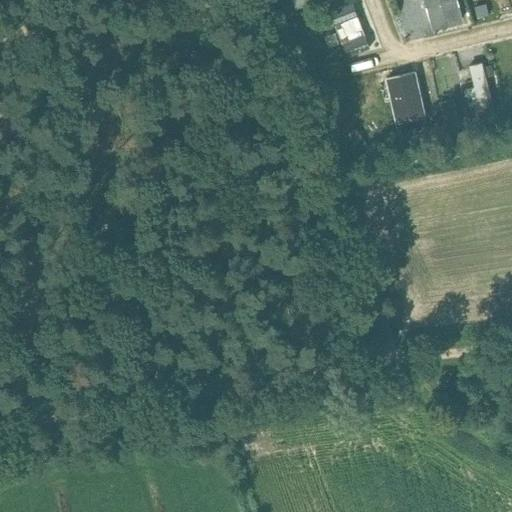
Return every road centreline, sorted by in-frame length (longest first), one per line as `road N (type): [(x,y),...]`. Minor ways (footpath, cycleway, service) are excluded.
road 1 (track): [(237,0),(394,359)]
road 2 (track): [(0,428),(169,399)]
road 3 (residential): [(395,52),(511,24)]
